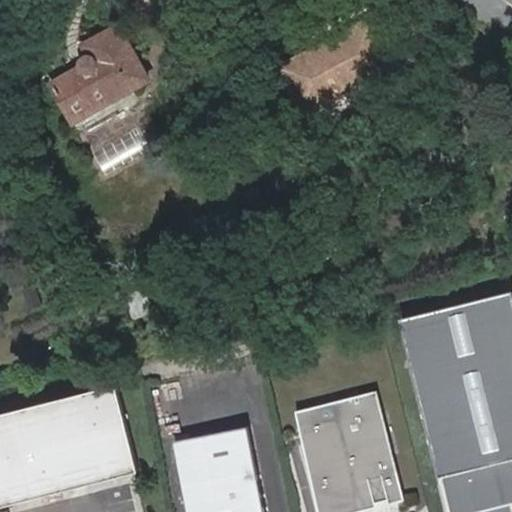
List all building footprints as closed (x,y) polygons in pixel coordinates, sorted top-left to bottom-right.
[(82,65),(53,81),(74,118),(148,75),(119,24),(86,43),(92,54),(87,53),(85,54),(81,58),(80,60),(80,62),(82,65)] [(280,64),(298,105),(332,90),(335,96),(393,70),(373,24),(280,64)] [(332,90),(298,105),(300,110),(335,96),(332,90)] [(511,342),(413,365),(448,511),(460,511),(511,500),(511,342)] [(104,380),(0,407),(0,501),(127,468),(104,380)] [(377,391),(296,410),(320,511),(351,511),(363,509),(392,502),(404,499),(377,391)] [(259,511),(242,422),(168,437),(182,511),(259,511)] [(363,509),(363,511),(394,511),(392,502),(363,509)]
